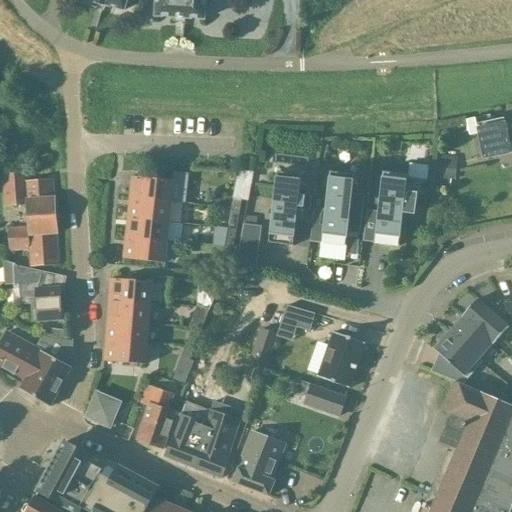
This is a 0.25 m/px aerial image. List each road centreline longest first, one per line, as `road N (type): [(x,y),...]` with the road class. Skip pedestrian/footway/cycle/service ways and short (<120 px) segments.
road 1 (unclassified): [(511,46),(319,64),(74,50)]
road 2 (residential): [(62,425),(86,361),(69,80),(74,50)]
road 3 (unclassified): [(260,511),(62,425)]
road 4 (residential): [(331,511),(410,317)]
road 5 (residential): [(410,317),(439,276),(511,250)]
road 6 (residential): [(299,271),(314,287),(410,317)]
